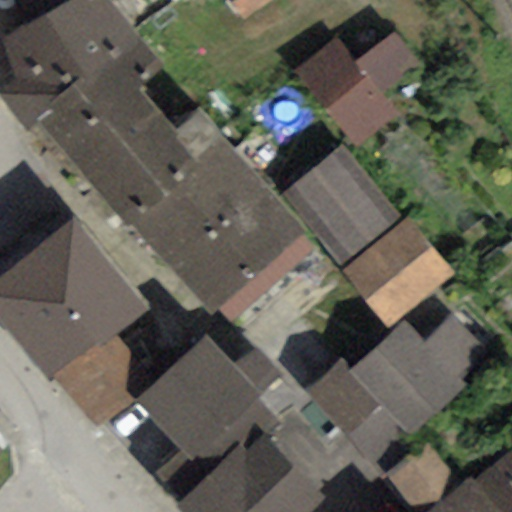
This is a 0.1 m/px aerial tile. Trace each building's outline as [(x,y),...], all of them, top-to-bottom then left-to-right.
[(16,69),(0,83),(0,85),(22,116),(39,102),(127,27),(106,0),(54,0),(23,16),(3,30),(16,69)] [(54,0),(18,0),(23,16),(54,0)] [(277,0),(230,0),(248,27),(281,5),(277,0)] [(126,81),(153,57),(127,27),(39,102),(128,206),(189,154),(185,148),(207,131),(214,125),(194,103),(166,127),(126,81)] [(378,105),(359,81),(327,105),(345,130),(360,119),(378,105)] [(377,134),(391,120),(378,105),(360,119),(377,134)] [(189,154),(128,206),(165,248),(174,258),(233,323),(316,251),(207,131),(185,148),(189,154)] [(334,142),(281,186),(335,250),(387,207),(334,142)] [(130,295),(67,217),(34,241),(93,315),(97,319),(117,304),(130,295)] [(412,231),(347,283),(388,334),(453,283),(412,231)] [(0,307),(40,355),(93,315),(34,241),(23,250),(0,269),(0,307)] [(341,360),(298,310),(265,338),(308,388),(341,360)] [(115,341),(97,319),(93,315),(40,355),(65,386),(119,342),(117,340),(115,341)] [(410,333),(363,378),(420,440),(469,393),(410,333)] [(139,388),(186,437),(219,410),(246,389),(269,366),(250,344),(223,363),(197,336),(139,388)] [(93,417),(147,375),(119,342),(65,386),(93,417)] [(308,388),(342,427),(374,398),(341,360),(308,388)] [(238,432),(269,414),(246,389),(219,410),(238,432)] [(186,437),(159,462),(181,486),(238,432),(219,410),(186,437)] [(180,490),(200,511),(293,511),(287,505),(307,486),(260,435),(241,452),(233,444),(183,490),(181,489),(180,490)] [(385,466),(415,503),(420,498),(448,477),(418,439),(385,466)] [(511,511),(511,441),(461,487),(484,511),(511,511)] [(420,498),(431,511),(484,511),(461,487),(458,490),(448,477),(420,498)]
